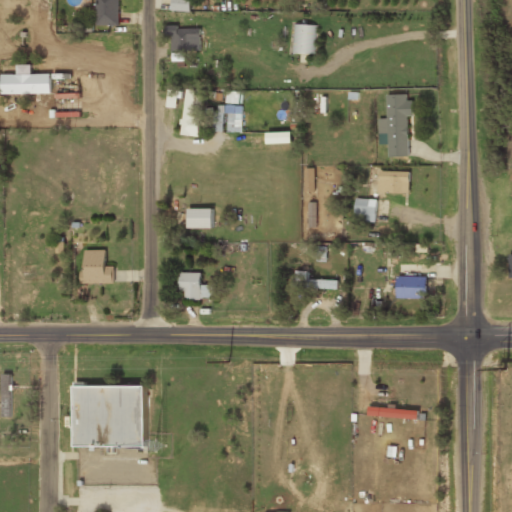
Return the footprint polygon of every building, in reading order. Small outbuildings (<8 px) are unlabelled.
[(118,0),(95,0),(95,26),(118,26),(118,0)] [(174,0),(174,10),(192,11),(191,0),(174,0)] [(315,55),(315,26),(290,25),(290,54),(315,55)] [(200,29),(169,29),(169,50),(200,50),(200,29)] [(0,95),(51,95),(51,75),(0,75),(0,95)] [(180,90),(167,89),(166,107),(179,107),(180,90)] [(182,135),(200,136),(202,95),(195,95),(195,89),(184,89),(182,135)] [(226,103),(241,104),(242,91),(226,90),(226,103)] [(378,118),(379,144),(388,144),(389,157),(409,156),(408,115),(412,115),(411,94),(386,95),(387,118),(378,118)] [(242,131),(242,106),(212,106),(212,131),(242,131)] [(293,133),(266,133),(266,145),(293,145),(293,133)] [(314,168),(305,168),(305,192),(315,192),(314,168)] [(410,171),(378,171),(378,192),(410,192),(410,171)] [(377,198),(355,198),(355,221),(376,221),(377,198)] [(188,228),(213,228),(214,208),(189,208),(188,228)] [(106,250),(83,250),(83,283),(115,283),(115,266),(106,266),(106,250)] [(202,273),(180,272),(180,291),(185,291),(185,298),(213,298),(213,284),(202,284),(202,273)] [(397,297),(427,298),(427,276),(398,276),(397,297)] [(336,289),(336,280),(295,280),(295,289),(336,289)] [(10,417),(10,374),(1,374),(1,417),(10,417)] [(75,385),(74,446),(147,447),(147,385),(75,385)] [(419,410),(369,409),(369,418),(418,420),(419,410)]
